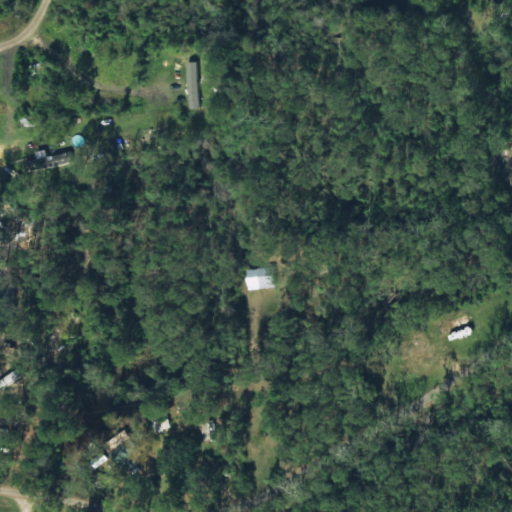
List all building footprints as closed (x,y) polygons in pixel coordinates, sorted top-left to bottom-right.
[(34,151),(36,159),(24,161),(27,174),(65,166),(62,153),(46,156),(45,149),(34,151)] [(254,282),(254,288),(269,287),(268,268),(241,269),(242,282),(254,282)] [(469,325),(463,313),(447,321),(452,333),(469,325)] [(440,338),(451,333),(446,320),(435,325),(440,338)] [(170,428),(166,414),(150,419),(154,433),(170,428)] [(107,454),(124,473),(140,458),(123,440),(107,454)]
